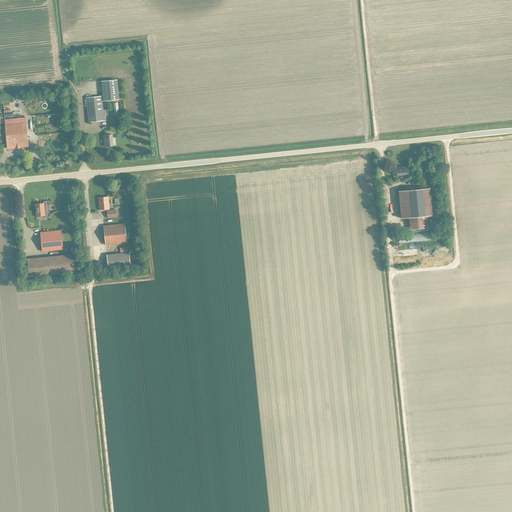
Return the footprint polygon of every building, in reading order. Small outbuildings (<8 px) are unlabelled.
[(102,101),(119,99),(117,79),(101,81),(102,96),(86,98),(88,122),(104,120),(102,101)] [(4,122),(6,145),(7,148),(15,147),(15,149),(19,148),(19,146),(23,146),(23,143),(27,143),(25,120),(4,122)] [(104,147),(112,146),(111,134),(103,135),(104,147)] [(395,176),(409,175),(408,167),(394,168),(391,169),(392,174),(395,173),(395,176)] [(409,229),(430,227),(429,215),(431,215),(428,188),(398,191),(398,196),(402,196),(404,218),(408,217),(409,229)] [(99,210),(108,209),(107,197),(98,198),(99,210)] [(47,201),(43,201),(43,203),(34,204),(36,216),(44,216),(44,217),(49,217),(47,201)] [(115,210),(106,211),(107,218),(116,217),(115,210)] [(105,245),(126,243),(124,224),(103,226),(105,245)] [(60,230),(40,232),(42,251),(62,249),(60,230)] [(107,267),(130,265),(128,253),(106,255),(107,267)] [(29,277),(74,272),(72,254),(27,259),(29,277)]
